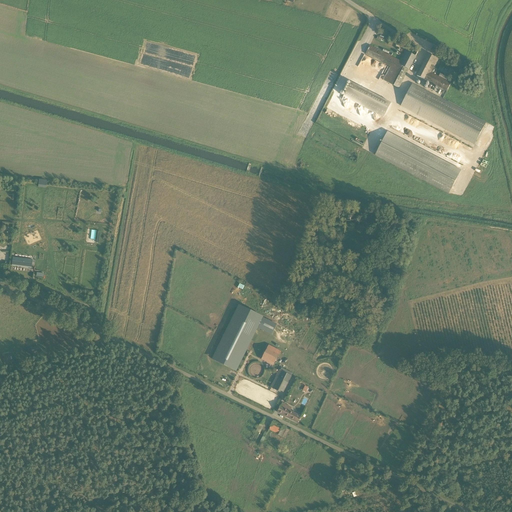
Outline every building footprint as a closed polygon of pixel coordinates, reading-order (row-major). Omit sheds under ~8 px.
[(404,53),(400,61),(374,48),(370,46),(365,54),(370,56),(391,67),(384,81),(394,86),(399,88),(416,56),(405,50),(404,53)] [(423,64),(417,76),(446,92),(451,83),(432,73),(439,59),(428,54),(425,61),(424,60),(422,63),(423,64)] [(351,82),(343,97),(384,118),(391,103),(351,82)] [(486,122),(417,86),(412,84),(401,106),(475,144),(486,122)] [(461,170),(387,132),(375,156),(449,195),(461,170)] [(47,188),(47,180),(39,180),(38,188),(47,188)] [(31,268),(32,259),(13,257),(12,265),(31,268)] [(263,317),(258,328),(272,335),(277,324),(263,317)] [(278,355),(267,349),(263,358),(274,363),(278,355)] [(14,359),(12,353),(6,355),(5,354),(2,355),(4,362),(14,359)] [(283,394),(290,378),(281,374),(279,379),(274,389),(283,394)] [(298,423),(301,416),(290,410),(291,408),(282,403),(278,412),(298,423)] [(282,436),(283,432),(286,428),(273,422),(269,430),(282,436)]
